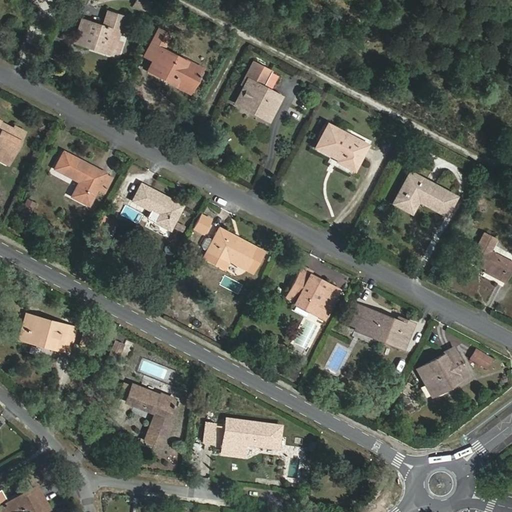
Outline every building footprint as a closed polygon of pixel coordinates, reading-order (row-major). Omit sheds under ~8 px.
[(148,12),(152,4),(144,0),(136,0),(134,5),(148,12)] [(103,27),(81,20),(74,42),(91,47),(92,44),(112,51),(122,54),(125,43),(119,42),(126,18),(108,12),(103,27)] [(147,70),(160,77),(190,92),(201,70),(161,50),(169,36),(158,30),(144,56),(152,61),(147,70)] [(92,44),(91,47),(111,53),(112,51),(92,44)] [(235,104),(248,111),(251,105),(270,115),(279,97),(263,88),(271,72),(253,62),(244,78),(248,80),(235,104)] [(248,111),(267,121),(270,115),(251,105),(248,111)] [(0,160),(3,163),(12,147),(14,148),(23,133),(0,120),(0,160)] [(326,124),(314,146),(337,159),(336,161),(351,169),(365,145),(342,132),(326,124)] [(79,181),(71,196),(88,206),(97,190),(106,174),(63,151),(54,167),(79,181)] [(396,205),(411,213),(418,200),(445,214),(455,196),(428,182),(409,171),(403,182),(407,184),(396,205)] [(106,174),(97,190),(105,194),(114,178),(106,174)] [(392,202),(396,205),(407,184),(403,182),(392,202)] [(170,230),(183,205),(141,183),(131,201),(157,215),(154,221),(170,230)] [(29,215),(35,203),(27,200),(22,211),(29,215)] [(104,215),(97,228),(104,232),(111,219),(104,215)] [(229,255),(247,264),(256,248),(218,228),(206,252),(225,262),(227,259),(229,255)] [(499,275),(497,278),(504,282),(511,266),(511,262),(489,251),(496,239),(483,233),(470,260),(485,268),(499,275)] [(245,268),(247,264),(229,255),(227,259),(245,268)] [(311,272),(301,266),(285,297),(311,311),(315,303),(324,308),(334,288),(310,275),(311,272)] [(483,271),(497,278),(499,275),(485,268),(483,271)] [(338,290),(334,288),(324,308),(315,303),(311,311),(323,318),(338,290)] [(360,327),(368,308),(357,304),(349,323),(360,327)] [(396,320),(368,308),(360,327),(372,332),(370,336),(401,348),(406,334),(409,335),(414,323),(398,317),(396,320)] [(68,353),(76,327),(25,313),(21,329),(25,330),(22,338),(31,341),(51,346),(51,348),(68,353)] [(358,331),(370,336),(372,332),(360,327),(358,331)] [(87,349),(92,332),(82,329),(78,346),(87,349)] [(115,340),(108,357),(118,361),(125,343),(115,340)] [(451,379),(453,383),(468,375),(453,347),(428,361),(428,362),(416,368),(425,383),(429,381),(434,389),(451,379)] [(491,359),(475,349),(470,358),(486,367),(491,359)] [(432,395),(453,383),(451,379),(434,389),(429,381),(425,383),(432,395)] [(143,440),(160,447),(176,407),(171,405),(173,398),(161,393),(159,397),(123,383),(118,396),(126,399),(125,402),(153,414),(143,440)] [(220,454),(242,457),(244,443),(263,446),(263,444),(277,446),(280,428),(265,426),(265,424),(225,419),(220,454)] [(211,443),(214,423),(205,421),(202,442),(211,443)] [(35,487),(0,506),(0,511),(43,511),(47,510),(35,487)]
